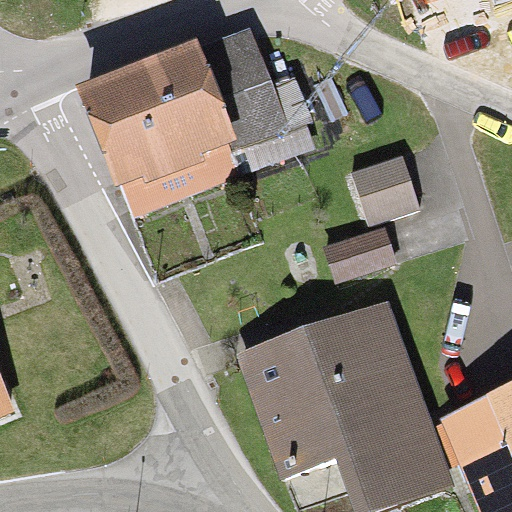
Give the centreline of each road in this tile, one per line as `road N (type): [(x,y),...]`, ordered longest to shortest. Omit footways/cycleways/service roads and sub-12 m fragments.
road 1 (residential): [(18,71),(212,486)]
road 2 (unknown): [(454,87),(461,184),(511,346)]
road 3 (residential): [(297,0),(339,32),(511,112)]
road 4 (residential): [(18,71),(186,26),(247,0)]
road 5 (residential): [(0,511),(212,486)]
